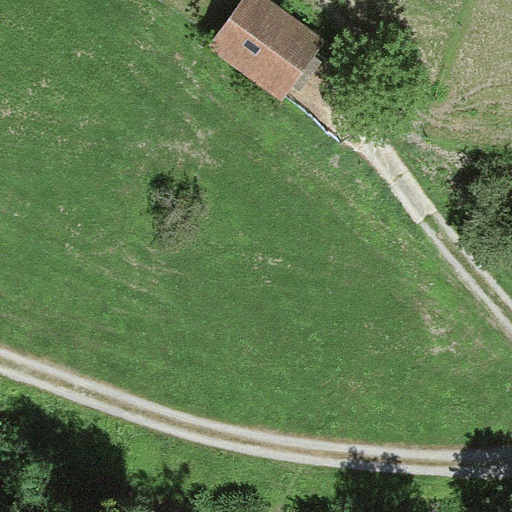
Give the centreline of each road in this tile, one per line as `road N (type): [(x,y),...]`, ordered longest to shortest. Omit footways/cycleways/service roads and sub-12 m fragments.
road 1 (track): [(511,465),(242,443),(0,360)]
road 2 (track): [(511,332),(362,112)]
